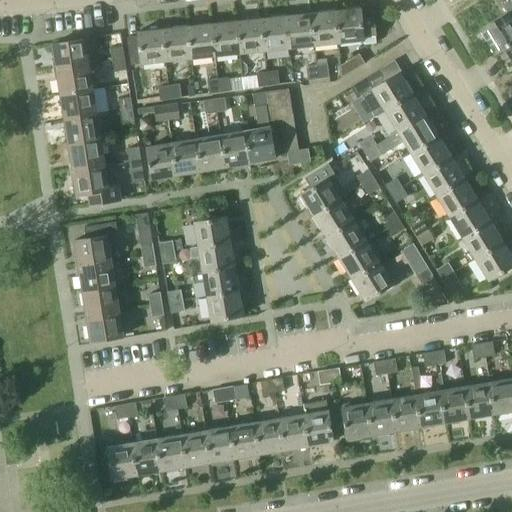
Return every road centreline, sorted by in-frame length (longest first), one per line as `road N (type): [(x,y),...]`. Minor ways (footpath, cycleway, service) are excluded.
road 1 (residential): [(77,388),(511,319)]
road 2 (residential): [(402,0),(511,185)]
road 3 (tertiary): [(355,511),(511,485)]
